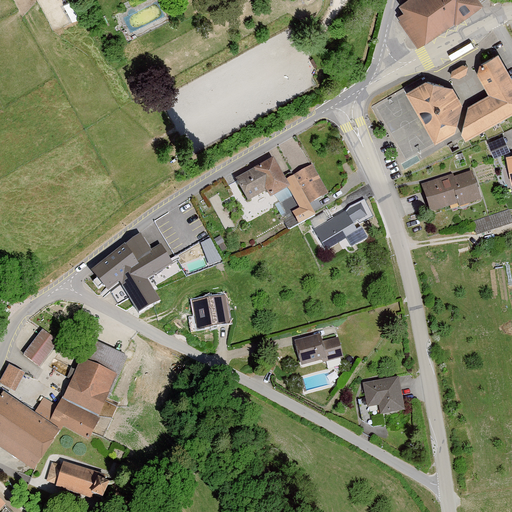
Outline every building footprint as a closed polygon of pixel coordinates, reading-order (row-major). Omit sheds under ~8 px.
[(483,3),(480,0),(405,0),(400,4),(407,13),(398,19),(417,47),(454,20),(456,23),(483,3)] [(511,112),(511,79),(497,53),(480,63),(477,73),(489,94),(468,106),(462,132),(466,138),(511,112)] [(454,77),(468,70),(464,62),(450,69),(454,77)] [(405,91),(433,141),(455,129),(461,103),(452,87),(425,79),(405,91)] [(507,141),(492,146),(494,154),(510,149),(507,141)] [(247,201),(267,191),(270,197),(288,188),(285,182),(273,159),(236,179),(247,201)] [(327,194),(312,165),(294,175),(295,177),(309,204),(327,194)] [(471,172),(453,178),(452,175),(422,185),(431,212),(458,203),(459,206),(481,199),(471,172)] [(284,219),(289,229),(315,216),(309,204),(295,177),(285,182),(288,188),(300,211),(284,219)] [(328,210),(310,221),(315,229),(333,218),(328,210)] [(473,222),(477,234),(511,222),(508,211),(473,222)] [(356,231),(345,212),(316,230),(327,249),(347,237),(352,246),(367,238),(361,228),(356,231)] [(107,291),(118,282),(137,314),(159,301),(149,285),(175,269),(161,244),(151,250),(142,237),(94,275),(107,291)] [(225,296),(193,302),(198,330),(230,324),(225,296)] [(43,330),(24,354),(38,366),(58,343),(43,330)] [(321,340),(297,346),(302,365),(322,359),(323,362),(343,357),(338,338),(322,343),(321,340)] [(62,400),(98,417),(118,376),(115,375),(124,356),(93,341),(83,361),(82,360),(62,400)] [(24,373),(9,366),(0,384),(15,391),(24,373)] [(404,411),(398,378),(363,383),(365,397),(358,398),(362,421),(373,427),(386,425),(384,414),(404,411)] [(3,393),(0,397),(0,447),(33,470),(59,431),(3,393)] [(62,426),(89,440),(100,418),(98,417),(62,400),(61,399),(49,423),(61,429),(62,426)] [(62,466),(52,463),(47,481),(57,484),(56,487),(100,501),(108,477),(63,463),(62,466)]
